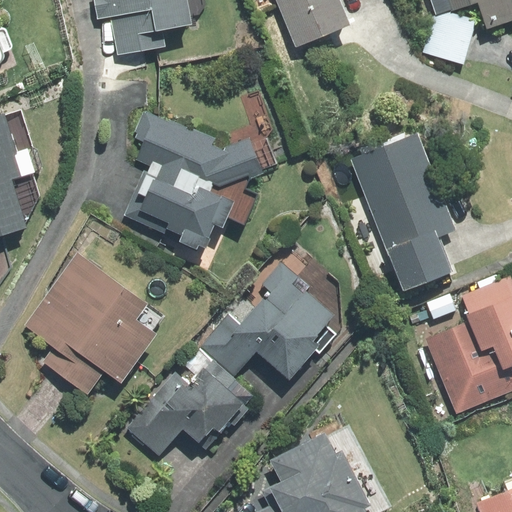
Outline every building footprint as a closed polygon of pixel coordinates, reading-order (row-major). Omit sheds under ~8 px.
[(95,0),(99,22),(113,20),(118,56),(169,49),(166,30),(197,25),(192,0),(95,0)] [(280,0),(300,46),(354,23),(344,0),(280,0)] [(511,0),(434,0),(438,8),(437,8),(424,52),(465,63),(477,19),(450,12),(481,1),(489,26),(511,18),(511,0)] [(0,68),(0,69),(1,68),(2,68),(3,68),(3,67),(4,67),(4,66),(5,66),(6,65),(7,64),(7,63),(8,62),(9,61),(9,60),(9,59),(9,58),(9,57),(10,57),(10,56),(10,55),(9,54),(9,53),(19,49),(7,26),(0,29),(0,68)] [(39,175),(45,167),(26,109),(0,116),(0,239),(28,232),(44,201),(39,175)] [(219,138),(146,111),(135,139),(143,142),(136,161),(147,165),(126,218),(167,235),(166,238),(200,252),(202,246),(212,250),(222,226),(228,229),(232,219),(249,226),(262,193),(251,188),(256,178),(268,175),(255,140),(226,149),(216,145),(219,138)] [(406,292),(425,284),(428,292),(443,286),(440,278),(455,272),(442,238),(458,231),(420,133),(354,159),(406,292)] [(142,319),(154,303),(81,250),(26,326),(55,347),(45,362),(90,395),(107,371),(126,384),(162,333),(142,319)] [(200,347),(236,376),(259,348),(293,375),(322,339),(316,334),(337,308),(280,262),(264,282),(270,287),(242,321),(230,311),(200,347)] [(426,336),(458,410),(511,387),(511,271),(462,292),(472,317),(426,336)] [(256,399),(207,354),(185,377),(177,370),(126,426),(161,458),(187,430),(209,450),(256,399)] [(327,426),(272,456),(283,476),(263,487),(271,503),(255,511),(373,511),(368,502),(374,499),(345,444),(339,448),(327,426)] [(511,511),(511,483),(478,498),(483,511),(511,511)]
